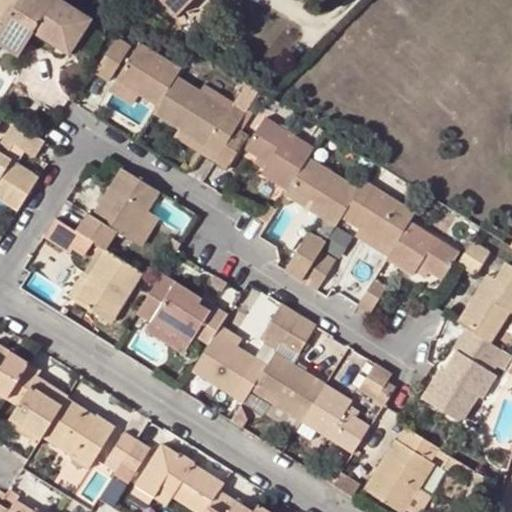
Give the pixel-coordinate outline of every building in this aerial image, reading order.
[(0,0),(0,43),(17,53),(24,42),(31,30),(66,52),(87,17),(60,0),(0,0)] [(155,0),(175,18),(192,0),(155,0)] [(134,15),(128,11),(120,24),(126,27),(134,15)] [(103,80),(124,46),(112,38),(91,72),(103,80)] [(134,41),(110,79),(131,93),(154,105),(172,76),(177,68),(134,41)] [(226,100),(221,107),(196,90),(172,76),(154,105),(149,113),(174,129),(215,154),(231,129),(232,127),(243,110),(235,106),(226,100)] [(125,103),(131,93),(110,79),(103,89),(125,103)] [(201,83),(196,90),(221,107),(226,100),(201,83)] [(255,90),(248,86),(235,106),(243,110),(245,106),(255,90)] [(232,127),(237,131),(250,110),(245,106),(243,110),(232,127)] [(254,158),(265,164),(260,171),(258,174),(282,189),(303,157),(304,155),(308,148),(260,118),(241,150),(254,158)] [(2,155),(9,143),(22,150),(31,156),(41,139),(9,119),(0,134),(0,200),(15,209),(36,176),(14,162),(2,155)] [(215,154),(210,161),(223,169),(244,135),(237,131),(232,127),(231,129),(215,154)] [(215,154),(174,129),(170,136),(210,161),(215,154)] [(14,162),(22,150),(9,143),(2,155),(14,162)] [(355,189),(356,188),(304,155),(303,157),(282,189),(280,193),(319,218),(332,226),(337,218),(355,189)] [(250,165),(260,171),(265,164),(254,158),(250,165)] [(117,169),(88,215),(112,231),(125,239),(144,209),(155,192),(117,169)] [(355,189),(337,218),(357,230),(387,249),(404,222),(411,212),(361,180),(356,188),(355,189)] [(157,218),(144,209),(125,239),(138,248),(157,218)] [(91,243),(101,249),(112,231),(88,215),(83,212),(72,230),(91,243)] [(91,243),(72,230),(52,218),(40,237),(67,254),(71,250),(82,257),(91,243)] [(332,226),(319,218),(309,235),(321,242),(332,226)] [(408,276),(411,271),(415,266),(425,272),(437,280),(454,254),(404,222),(387,249),(381,259),(408,276)] [(387,249),(357,230),(352,239),(381,259),(387,249)] [(320,244),(321,242),(309,235),(303,231),(279,269),(297,281),(316,251),(320,244)] [(469,241),(454,263),(473,275),(487,252),(469,241)] [(69,299),(106,322),(137,272),(101,249),(85,274),(69,299)] [(331,261),(316,251),(297,281),(312,291),(331,261)] [(511,267),(504,263),(493,280),(483,295),(475,291),(455,323),(465,329),(486,343),(506,311),(511,315),(511,267)] [(425,272),(415,266),(411,271),(421,278),(425,272)] [(63,296),(69,299),(85,274),(79,270),(63,296)] [(175,341),(179,335),(192,342),(195,339),(206,346),(212,336),(217,329),(225,317),(212,309),(209,314),(196,306),(200,301),(159,275),(153,283),(133,315),(149,325),(175,341)] [(475,291),(483,295),(493,280),(485,275),(475,291)] [(381,289),(367,281),(355,300),(352,305),(366,314),(381,289)] [(212,309),(200,301),(196,306),(209,314),(212,309)] [(270,337),(265,344),(274,350),(280,342),(296,317),(282,308),(266,334),(270,337)] [(296,317),(280,342),(298,355),(315,329),(296,317)] [(183,355),(192,342),(179,335),(175,341),(149,325),(145,332),(183,355)] [(217,329),(212,336),(235,350),(240,343),(217,329)] [(493,377),(485,371),(491,362),(498,351),(486,343),(465,329),(452,350),(456,353),(442,374),(438,371),(421,400),(456,423),(474,395),(479,398),(493,377)] [(190,371),(232,398),(255,363),(235,350),(212,336),(206,346),(190,371)] [(25,369),(28,364),(0,346),(0,395),(6,399),(25,369)] [(509,357),(498,351),(491,362),(502,369),(509,357)] [(263,369),(249,391),(269,404),(298,422),(322,385),(272,354),(263,369)] [(255,363),(232,398),(240,404),(249,391),(263,369),(255,363)] [(356,391),(372,401),(383,383),(388,375),(372,365),(356,391)] [(25,369),(6,399),(17,406),(8,420),(40,439),(41,436),(63,402),(32,383),(36,375),(25,369)] [(391,389),(383,383),(372,401),(380,407),(384,399),(391,389)] [(349,454),(366,428),(352,419),(341,413),(345,406),(348,402),(322,385),(298,422),(349,454)] [(89,466),(113,426),(66,397),(63,402),(41,436),(89,466)] [(298,422),(269,404),(264,413),(293,431),(298,422)] [(356,413),(345,406),(341,413),(352,419),(356,413)] [(400,511),(401,511),(414,491),(430,466),(424,462),(433,448),(408,432),(398,446),(393,442),(361,492),(393,511),(400,511)] [(115,473),(136,441),(124,433),(103,466),(115,473)] [(115,473),(113,476),(127,485),(149,449),(136,441),(115,473)] [(161,446),(135,487),(153,498),(158,490),(172,498),(194,511),(204,511),(218,490),(223,483),(161,446)] [(459,474),(470,481),(474,474),(463,467),(459,474)] [(482,491),(487,483),(474,474),(470,481),(469,483),(482,491)] [(149,504),(153,498),(135,487),(131,493),(149,504)] [(172,498),(158,490),(153,498),(167,506),(172,498)] [(253,511),(218,490),(204,511),(253,511)] [(417,511),(426,498),(414,491),(401,511),(402,511),(417,511)] [(36,511),(16,499),(9,510),(8,511),(36,511)]
